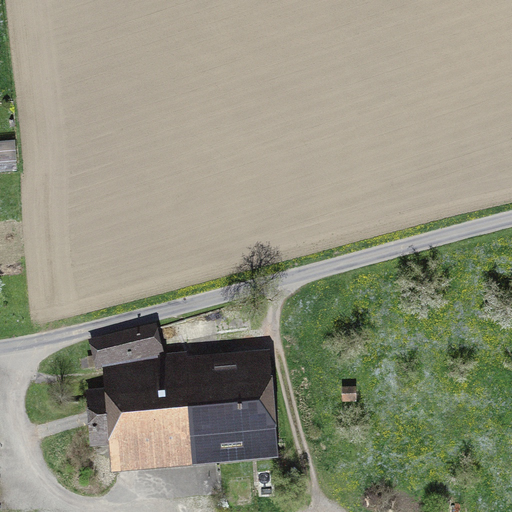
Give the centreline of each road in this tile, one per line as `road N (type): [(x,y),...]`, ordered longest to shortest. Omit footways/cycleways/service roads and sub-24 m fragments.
road 1 (unclassified): [(511,218),(271,286),(0,346)]
road 2 (track): [(271,286),(276,341),(319,511)]
